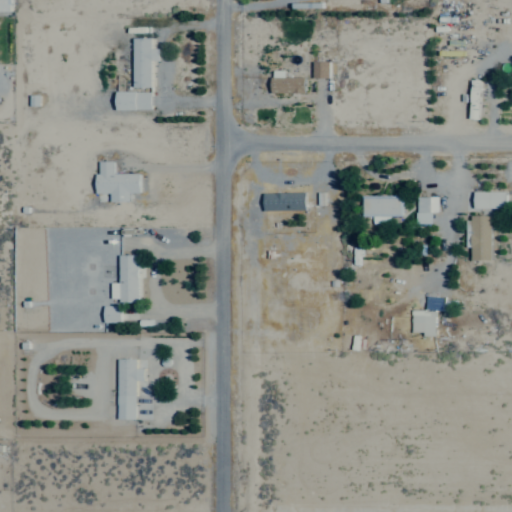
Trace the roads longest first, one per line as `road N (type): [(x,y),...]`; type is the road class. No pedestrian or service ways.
road 1 (track): [(223,511),(223,0)]
road 2 (track): [(511,145),(223,144)]
